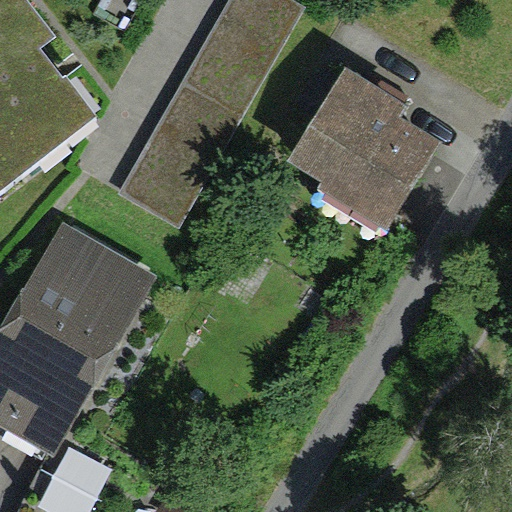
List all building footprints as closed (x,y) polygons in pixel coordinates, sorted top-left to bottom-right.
[(0,0),(0,216),(112,128),(53,54),(67,43),(33,0),(0,0)] [(228,0),(125,198),(187,230),(304,7),(290,0),(228,0)] [(356,78),(309,153),(417,220),(464,146),(356,78)] [(69,227),(0,354),(0,410),(83,455),(175,284),(69,227)] [(67,451),(40,511),(95,511),(113,471),(67,451)] [(135,511),(201,511),(150,484),(135,511)]
